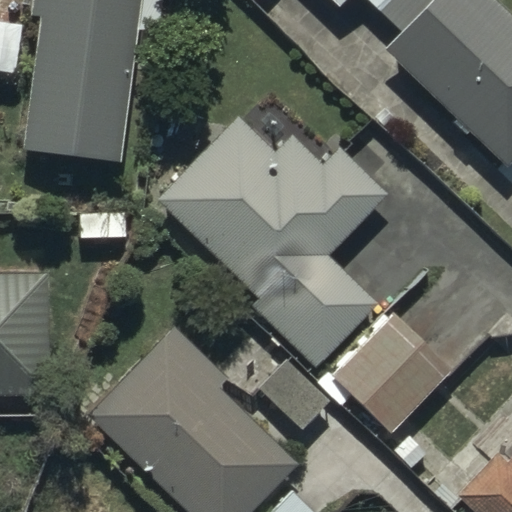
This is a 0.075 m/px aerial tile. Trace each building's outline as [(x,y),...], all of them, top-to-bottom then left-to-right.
[(34,11),(16,145),(115,158),(136,0),(26,0),(25,10),(34,11)] [(326,0),(333,6),(337,0),(359,0),(393,31),(377,47),(503,166),(511,156),(511,15),(495,0),(326,0)] [(230,114),(150,199),(253,296),(246,303),(311,365),(370,302),(320,254),(381,190),(333,145),(315,163),(287,137),(272,153),(230,114)] [(0,391),(42,390),(39,273),(0,274),(0,391)] [(390,310),(331,375),(386,430),(448,367),(390,310)] [(166,324),(82,413),(186,511),(241,511),(289,461),(214,390),(224,379),(166,324)] [(326,398),(282,357),(255,387),(300,427),(326,398)] [(496,450),(454,495),(472,511),(511,511),(511,450),(505,458),(496,450)] [(314,511),(290,488),(266,511),(314,511)]
